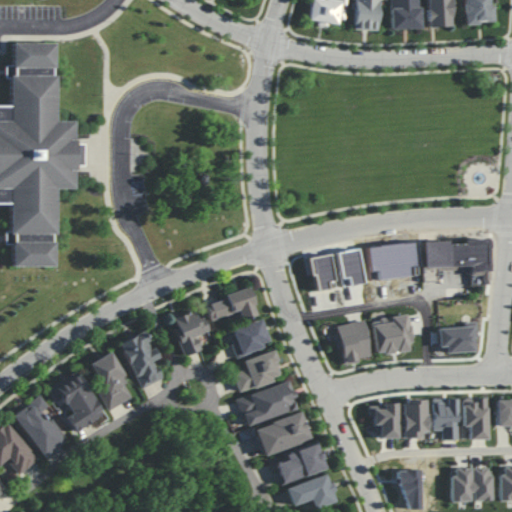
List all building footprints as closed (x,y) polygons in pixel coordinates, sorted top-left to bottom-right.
[(310,0),(308,20),(317,21),(344,24),(345,9),(339,8),(340,0),(334,0),(310,0)] [(354,0),(354,29),(378,30),(378,0),(354,0)] [(420,28),(419,0),(388,0),(390,29),(420,28)] [(425,0),(426,27),(451,26),(449,0),(425,0)] [(462,0),(463,23),(494,22),(494,5),(488,5),(487,0),(462,0)] [(0,203),(8,204),(7,244),(12,244),(11,266),(52,267),(55,188),(73,189),(74,165),(85,165),(71,121),(52,120),(55,43),(11,42),(11,65),(8,65),(7,105),(0,104),(0,203)] [(422,241),(422,267),(468,266),(468,275),(480,274),(480,280),(488,279),(487,238),(463,239),(463,243),(448,244),(447,240),(422,241)] [(334,253),(343,287),(362,283),(354,248),(334,253)] [(308,257),(313,291),(326,289),(325,280),(332,279),(329,254),(308,257)] [(204,302),(210,320),(238,311),(240,319),(256,314),(248,288),(204,302)] [(208,330),(202,316),(196,319),(192,309),(169,319),(183,356),(200,349),(194,335),(208,330)] [(406,314),(370,320),(376,355),(412,349),(406,314)] [(268,346),(261,319),(228,328),(235,354),(268,346)] [(343,363),(370,358),(363,320),(332,326),(337,349),(340,349),(343,363)] [(141,388),(160,378),(151,360),(158,357),(152,347),(150,348),(141,331),(117,344),(141,388)] [(230,373),(237,392),(271,381),(270,376),(280,373),(272,349),(241,360),(244,368),(230,373)] [(131,397),(110,352),(88,362),(100,386),(95,388),(105,410),(131,397)] [(72,431),(101,415),(79,373),(47,390),(54,401),(60,398),(69,413),(64,416),(72,431)] [(234,397),(243,426),(296,408),(287,381),(234,397)] [(11,414),(40,457),(65,440),(50,419),(46,421),(40,412),(47,407),(39,395),(11,414)] [(485,397),(461,398),(461,426),(467,426),(467,439),(486,439),(485,397)] [(456,440),(456,398),(431,398),(431,430),(440,430),(440,440),(456,440)] [(511,398),(493,399),(494,425),(511,424),(511,398)] [(420,437),(420,431),(425,431),(425,399),(401,399),(402,437),(420,437)] [(396,404),(369,405),(370,425),(378,425),(378,438),(396,437),(396,404)] [(262,456),(308,438),(298,411),(252,428),(262,456)] [(0,425),(0,463),(5,459),(17,474),(35,459),(5,421),(0,425)] [(279,484),(324,469),(315,442),(280,454),(282,459),(271,463),(279,484)] [(511,466),(498,467),(498,500),(511,499),(511,466)] [(488,467),(449,468),(450,502),(469,501),(488,500),(488,467)] [(291,505),(311,498),(314,508),(334,501),(331,491),(335,490),(331,480),(326,482),(324,474),(285,487),(291,505)]
